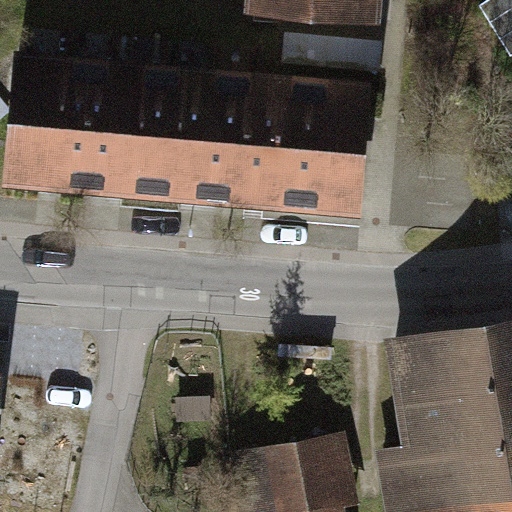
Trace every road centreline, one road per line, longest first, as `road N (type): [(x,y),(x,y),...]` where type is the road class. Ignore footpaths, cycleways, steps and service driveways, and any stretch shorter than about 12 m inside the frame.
road 1 (tertiary): [(148,277),(320,291),(511,284)]
road 2 (residential): [(148,277),(94,496)]
road 3 (tertiary): [(0,265),(148,277)]
